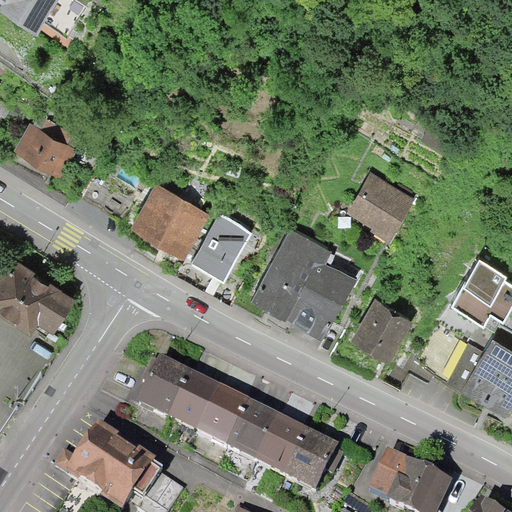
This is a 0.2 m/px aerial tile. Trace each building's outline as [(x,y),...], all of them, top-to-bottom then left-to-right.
[(59,0),(0,0),(0,3),(1,4),(0,6),(0,11),(36,36),(59,0)] [(41,129),(30,123),(13,151),(60,178),(76,151),(66,145),(71,135),(46,120),(41,129)] [(396,187),(371,172),(347,213),(372,228),(371,231),(390,243),(415,199),(410,196),(413,191),(399,182),(396,187)] [(210,215),(157,184),(130,229),(184,260),(210,215)] [(253,234),(219,215),(191,264),(224,283),(253,234)] [(332,253),(291,230),(251,302),(286,322),(286,321),(323,341),(357,280),(326,263),(332,253)] [(77,299),(13,258),(0,276),(0,315),(31,336),(38,324),(54,335),(77,299)] [(507,277),(479,259),(466,282),(465,282),(451,308),(484,328),(491,317),(504,324),(511,309),(511,284),(505,280),(507,277)] [(414,322),(375,299),(350,340),(389,363),(414,322)] [(511,408),(511,351),(492,340),(484,352),(460,392),(505,419),(511,408)] [(460,392),(484,352),(469,343),(446,384),(460,392)] [(142,377),(146,380),(137,398),(168,414),(192,367),(160,352),(157,358),(152,356),(142,377)] [(168,414),(196,428),(220,382),(192,367),(168,414)] [(226,443),(250,397),(220,382),(196,428),(226,443)] [(257,458),(280,412),(250,397),(226,443),(257,458)] [(286,473),(310,427),(280,412),(257,458),(286,473)] [(156,455),(97,417),(73,453),(65,448),(55,463),(122,507),(133,490),(154,459),(156,455)] [(339,441),(310,427),(286,473),(316,488),(326,467),(334,472),(344,452),(336,448),(339,441)] [(435,511),(453,477),(388,445),(367,486),(419,511),(435,511)] [(162,464),(154,459),(133,490),(142,495),(162,464)] [(166,511),(184,487),(162,472),(138,507),(146,511),(166,511)] [(511,511),(482,494),(470,511),(511,511)]
